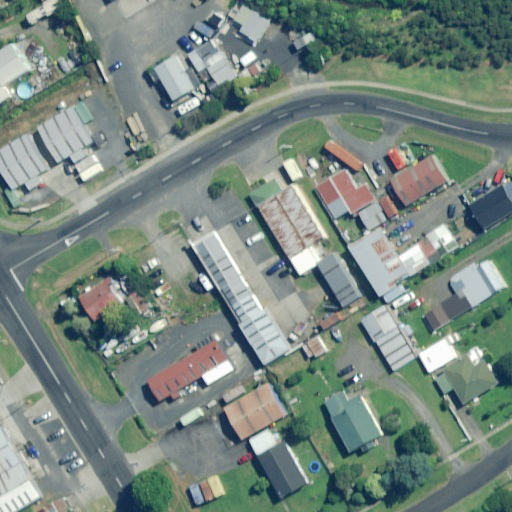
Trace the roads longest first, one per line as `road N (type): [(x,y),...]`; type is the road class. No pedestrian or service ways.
road 1 (residential): [(511,135),(380,106),(315,104),(254,128),(0,277)]
road 2 (secondary): [(136,511),(0,287)]
